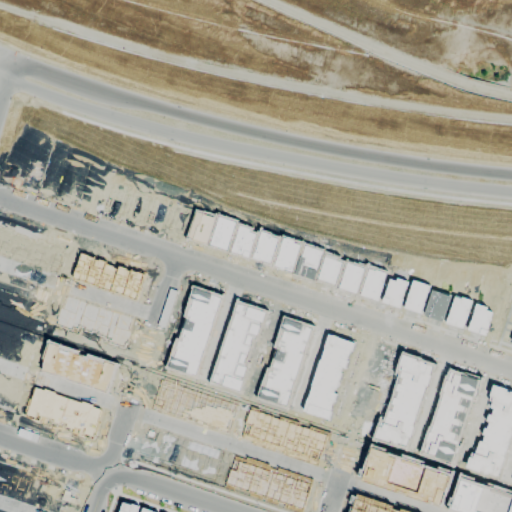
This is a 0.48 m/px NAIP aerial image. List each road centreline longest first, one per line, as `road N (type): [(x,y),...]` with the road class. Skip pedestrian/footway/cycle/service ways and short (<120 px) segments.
road 1 (secondary): [(6,79),(172,133),(511,191)]
road 2 (secondary): [(511,173),(309,143),(13,57)]
road 3 (residential): [(0,195),(381,323)]
road 4 (secondary): [(144,101),(107,99),(20,69),(6,79)]
road 5 (residential): [(511,367),(381,323)]
road 6 (tertiary): [(104,472),(223,511)]
